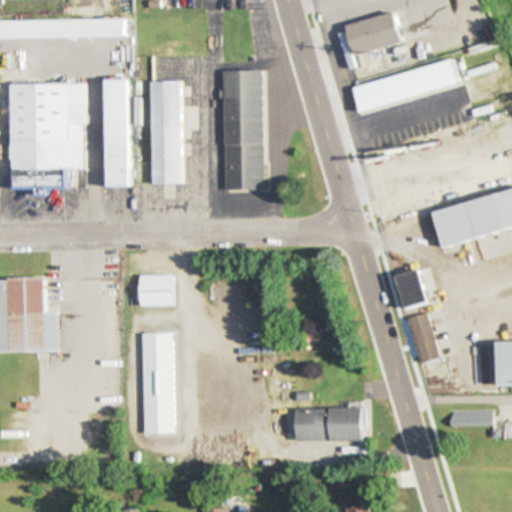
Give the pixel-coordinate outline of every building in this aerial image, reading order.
[(356,55),(404,43),(397,13),(349,25),(356,55)] [(0,20),(0,39),(126,38),(126,19),(0,20)] [(461,87),(455,61),(354,86),(360,112),(461,87)] [(223,71),(225,191),(265,191),(264,70),(223,71)] [(106,80),(107,187),(130,186),(129,80),(106,80)] [(153,185),(182,184),(182,81),(152,82),(153,185)] [(12,85),(14,188),(72,187),(72,169),(87,169),(86,83),(12,85)] [(511,191),(436,211),(445,247),(511,230),(511,191)] [(396,276),(404,309),(432,303),(424,269),(396,276)] [(140,306),(173,306),(173,275),(140,275),(140,306)] [(0,278),(0,352),(54,352),(54,331),(47,331),(46,277),(0,278)] [(429,313),(409,318),(420,363),(439,359),(429,313)] [(143,333),(143,435),(174,435),(174,333),(143,333)] [(511,341),(502,342),(502,386),(511,385),(511,341)] [(299,442),(366,442),(366,408),(299,408),(299,442)] [(451,412),(451,426),(492,426),(492,412),(451,412)] [(373,479),(360,479),(360,497),(373,497),(373,479)]
